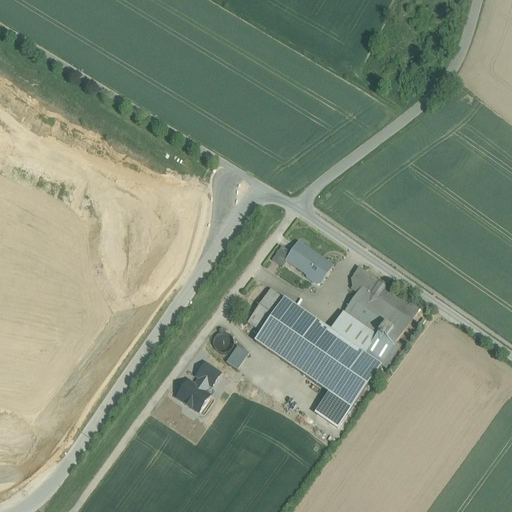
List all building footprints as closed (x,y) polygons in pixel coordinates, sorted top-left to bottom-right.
[(292,255),(286,263),(287,263),(308,278),(309,277),(321,286),(333,269),(321,260),(320,261),(299,246),(292,255)] [(283,269),(287,263),(286,263),(292,255),(282,249),(272,262),(283,269)] [(351,281),(352,289),(351,291),(358,296),(362,289),(396,312),(412,323),(420,312),(359,270),(351,281)] [(396,312),(362,289),(358,296),(348,309),(382,332),(396,312)] [(262,335),(285,302),(271,292),(248,325),(262,335)] [(381,368),(364,356),(364,357),(331,334),(285,302),(262,335),(256,344),(351,410),(381,368)] [(382,332),(348,309),(343,316),(376,339),(377,339),(382,332)] [(376,339),(364,356),(381,368),(397,345),(412,323),(396,312),(382,332),(377,339),(376,339)] [(376,339),(343,316),(331,334),(364,357),(364,356),(376,339)] [(215,341),(214,344),(215,347),(216,351),(218,353),(221,355),(225,355),(228,355),(231,353),(233,351),(235,348),(235,344),(234,341),(232,338),(230,336),(227,335),(223,335),(220,336),(217,338),(215,341)] [(397,345),(381,368),(386,371),(402,349),(397,345)] [(238,349),(227,365),(238,373),(250,357),(238,349)] [(197,379),(200,381),(209,387),(212,389),(221,377),(206,366),(197,379)] [(188,384),(178,400),(185,405),(185,406),(191,411),(192,409),(199,414),(210,399),(204,394),(209,387),(200,381),(195,389),(188,384)]
